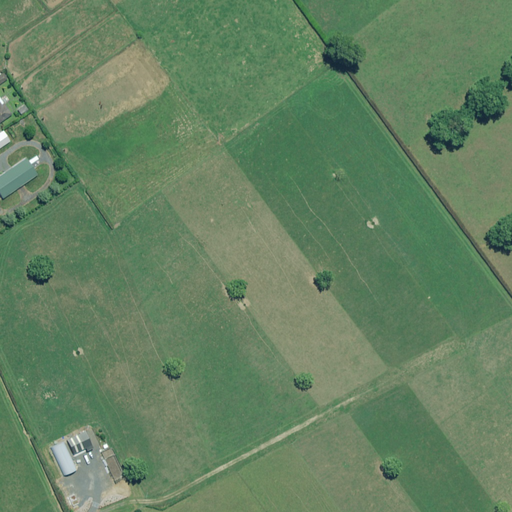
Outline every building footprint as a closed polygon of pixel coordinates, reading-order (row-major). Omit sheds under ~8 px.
[(0,85),(9,79),(5,73),(0,75),(0,85)] [(5,103),(3,104),(0,100),(0,123),(13,114),(11,111),(14,109),(10,103),(7,105),(5,103)] [(31,111),(26,105),(20,110),(24,116),(31,111)] [(0,149),(11,141),(5,131),(0,134),(0,149)] [(39,175),(28,158),(0,177),(0,192),(4,198),(39,175)] [(93,448),(86,432),(68,440),(75,454),(87,448),(88,451),(93,448)] [(78,469),(65,443),(53,449),(66,475),(78,469)]
